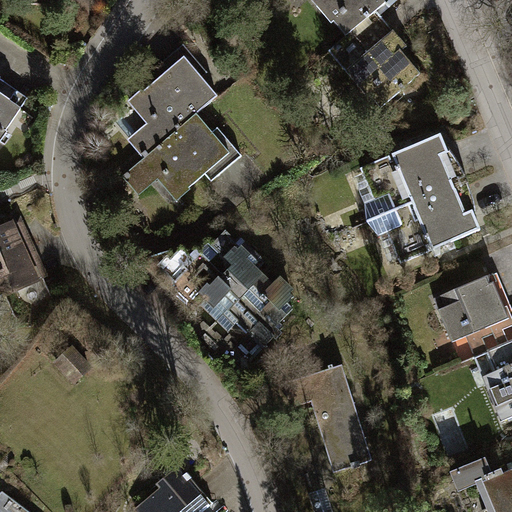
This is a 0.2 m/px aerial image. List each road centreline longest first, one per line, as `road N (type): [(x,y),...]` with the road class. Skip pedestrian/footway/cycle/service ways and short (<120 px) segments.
road 1 (residential): [(269,511),(210,387),(116,299),(80,248),(67,198),(70,143),(85,97),(151,0)]
road 2 (residential): [(511,148),(450,0)]
